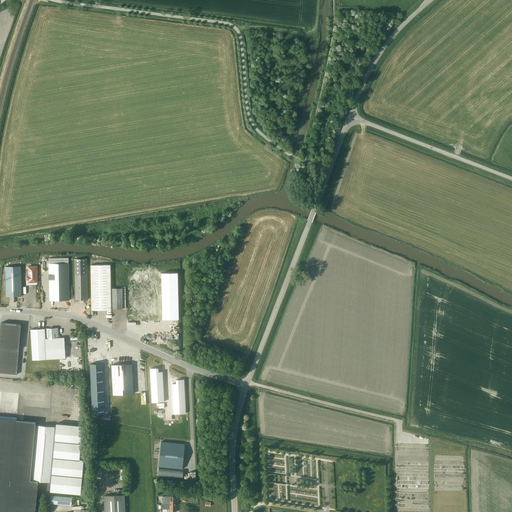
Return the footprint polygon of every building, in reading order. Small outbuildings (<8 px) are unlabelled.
[(68,263),(68,258),(48,258),(49,264),(48,264),(49,300),(69,300),(68,263)] [(87,299),(86,259),(74,259),(75,300),(87,299)] [(111,310),(110,265),(90,265),(91,310),(111,310)] [(20,266),(5,267),(6,297),(21,296),(20,266)] [(36,266),(28,266),(28,276),(26,276),(26,279),(28,279),(28,282),(37,282),(36,266)] [(162,313),(162,307),(160,307),(159,268),(129,269),(130,327),(160,326),(160,313),(162,313)] [(179,319),(178,273),(161,273),(162,307),(162,313),(163,319),(179,319)] [(126,309),(125,287),(120,287),(120,289),(112,289),(112,309),(126,309)] [(1,323),(0,332),(10,334),(11,324),(1,323)] [(11,324),(10,334),(20,334),(21,324),(11,324)] [(57,328),(45,329),(30,329),(32,360),(46,359),(65,358),(64,337),(58,337),(57,328)] [(102,363),(90,364),(92,414),(104,413),(102,363)] [(131,364),(111,365),(113,395),(133,394),(131,364)] [(158,368),(150,368),(152,402),(164,402),(162,372),(158,372),(158,368)] [(184,379),(176,380),(176,384),(172,384),(173,414),(186,413),(184,379)] [(35,422),(0,418),(0,511),(35,511),(38,481),(47,482),(46,490),(50,491),(81,494),(83,459),(79,459),(82,425),(56,423),(56,426),(35,424),(35,422)] [(161,441),(159,466),(182,469),(185,444),(161,441)] [(430,468),(429,457),(428,459),(426,458),(425,459),(421,460),(424,461),(421,465),(418,463),(421,463),(421,456),(418,459),(414,458),(414,454),(407,454),(409,448),(403,448),(403,456),(406,458),(407,456),(409,456),(409,461),(412,461),(412,466),(413,466),(416,469),(417,468),(420,468),(420,465),(422,465),(422,468),(430,468)] [(465,469),(465,455),(443,455),(443,465),(437,465),(437,473),(443,473),(443,475),(450,475),(450,471),(460,471),(460,469),(465,469)] [(72,497),(50,495),(49,503),(71,505),(72,497)] [(125,511),(125,495),(105,496),(105,511),(125,511)]
